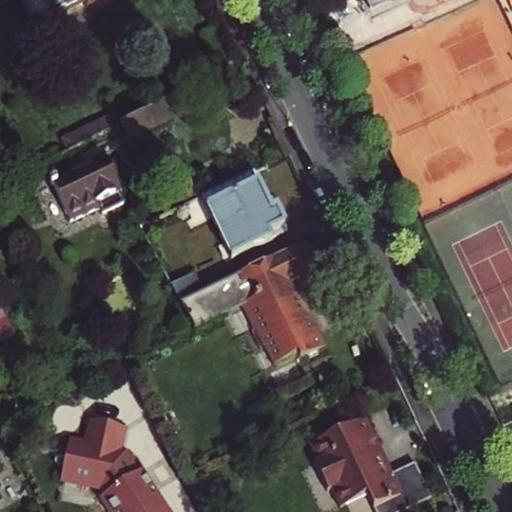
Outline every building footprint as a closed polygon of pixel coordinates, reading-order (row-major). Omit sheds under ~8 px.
[(12,0),(0,6),(0,31),(26,19),(28,24),(49,14),(50,17),(85,0),(12,0)] [(366,0),(371,10),(390,0),(366,0)] [(183,98),(117,130),(124,145),(186,116),(180,104),(185,102),(183,98)] [(62,145),(67,155),(113,132),(107,122),(62,145)] [(98,213),(101,218),(122,208),(117,198),(120,197),(111,178),(102,160),(76,173),(49,188),(50,189),(48,189),(50,193),(52,193),(56,201),(68,227),(98,213)] [(248,176),(196,201),(227,262),(269,241),(267,236),(279,230),(271,212),(266,215),(260,202),(248,176)] [(303,245),(246,273),(259,302),(244,309),(276,377),(279,375),(287,394),(321,377),(323,382),(329,379),(329,374),(338,370),(319,327),(298,283),(316,274),(303,245)] [(259,302),(246,273),(199,296),(177,306),(192,334),(193,336),(244,309),(259,302)] [(168,289),(177,306),(199,296),(190,278),(168,289)] [(380,457),(362,419),(308,448),(337,510),(364,498),(370,511),(399,511),(425,499),(410,465),(389,475),(380,457)] [(58,482),(88,489),(94,485),(102,497),(96,501),(102,511),(161,511),(151,495),(148,498),(141,487),(139,488),(120,457),(115,456),(120,432),(90,425),(84,449),(67,445),(58,482)]
